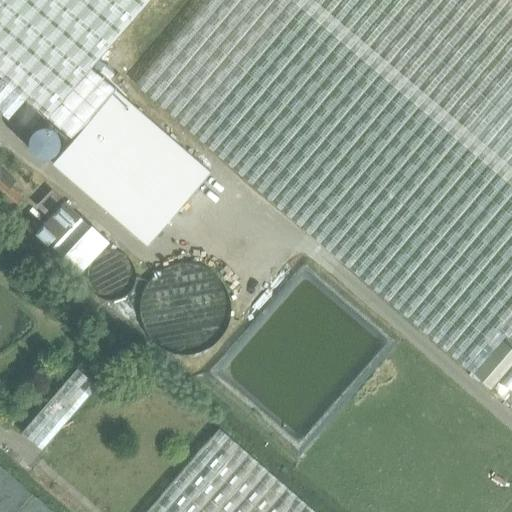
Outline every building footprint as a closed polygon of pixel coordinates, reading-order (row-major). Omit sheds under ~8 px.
[(511,7),(503,0),(205,0),(134,85),(471,372),(503,335),(511,342),(511,362),(490,388),(511,406),(511,7)] [(0,176),(0,198),(12,209),(23,197),(11,186),(0,176)] [(51,189),(36,205),(44,213),(60,197),(51,189)] [(64,201),(36,231),(62,255),(90,225),(64,201)] [(471,372),(490,388),(511,362),(511,342),(503,335),(471,372)] [(77,368),(22,432),(42,449),(97,385),(77,368)] [(314,511),(217,427),(145,511),(314,511)]
